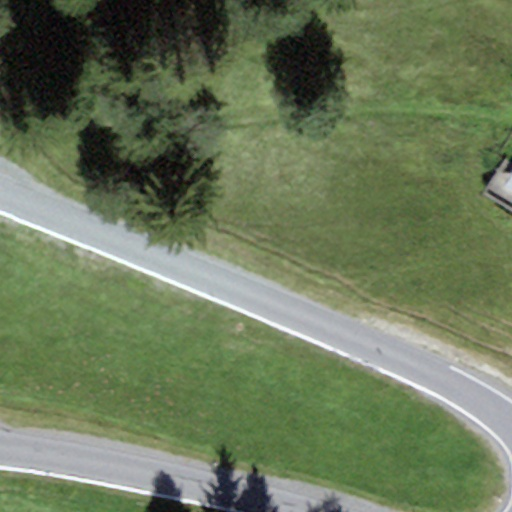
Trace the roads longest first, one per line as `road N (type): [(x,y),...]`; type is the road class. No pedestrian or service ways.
road 1 (tertiary): [(511,433),(471,394),(0,200)]
road 2 (tertiary): [(0,447),(295,511)]
